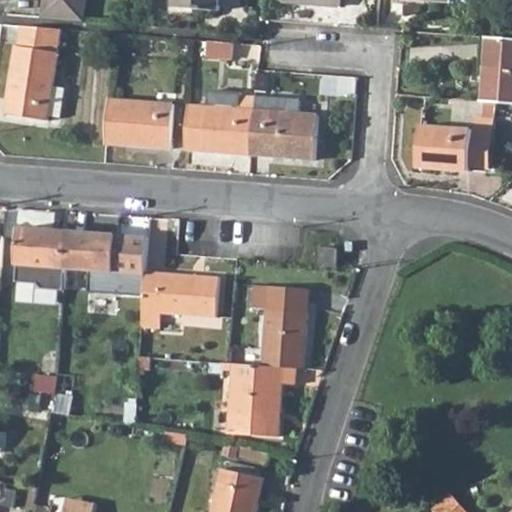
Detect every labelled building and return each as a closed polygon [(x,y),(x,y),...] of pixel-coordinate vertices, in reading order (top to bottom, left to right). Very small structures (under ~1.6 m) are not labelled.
[(44,0),(42,18),(82,21),(85,0),(44,0)] [(177,0),(177,8),(220,12),(221,0),(177,0)] [(18,47),(16,47),(6,116),(49,123),(50,119),(54,89),(61,40),(63,30),(21,27),(18,47)] [(497,103),(511,104),(511,39),(489,38),(483,102),(497,103)] [(234,44),(211,42),(209,57),(233,59),(234,44)] [(54,89),(50,119),(62,120),(66,91),(54,89)] [(208,106),(190,104),(187,152),(251,157),(256,97),(241,96),(242,93),(210,90),(208,106)] [(251,157),(316,161),(320,115),(288,113),(288,99),(256,97),(251,157)] [(107,146),(171,151),(175,105),(110,100),(107,146)] [(476,115),(471,168),(491,170),(497,103),(483,102),(455,100),(454,113),(476,115)] [(420,169),(471,173),(471,168),(476,115),(454,113),(453,128),(423,126),(420,169)] [(66,269),(69,232),(20,228),(15,282),(36,284),(41,289),(64,291),(66,269)] [(66,269),(114,272),(117,236),(69,232),(66,269)] [(114,272),(146,275),(147,272),(149,238),(117,236),(114,272)] [(318,265),(335,266),(337,250),(320,249),(318,265)] [(64,291),(144,297),(146,275),(114,272),(66,269),(64,291)] [(142,332),(148,332),(148,327),(160,328),(161,314),(218,318),(220,277),(147,272),(146,275),(144,297),(142,332)] [(263,366),(296,369),(303,368),(308,311),(269,308),(263,366)] [(139,370),(151,370),(152,357),(140,356),(139,370)] [(223,363),(223,370),(234,371),(229,433),(278,437),(283,384),(295,385),(296,369),(263,366),(228,363),(223,363)] [(35,392),(56,394),(58,378),(37,376),(35,392)] [(53,412),(69,415),(72,396),(56,394),(53,412)] [(123,424),(134,426),(136,404),(125,403),(123,424)] [(213,511),(255,511),(263,477),(223,469),(213,511)] [(469,511),(452,492),(427,501),(436,511),(469,511)]
